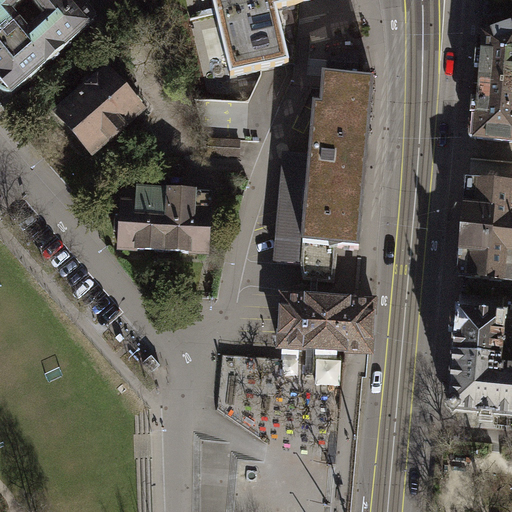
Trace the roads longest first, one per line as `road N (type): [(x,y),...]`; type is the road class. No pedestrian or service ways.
road 1 (primary): [(412,511),(454,0)]
road 2 (primary): [(391,0),(396,116),(363,511)]
road 3 (residential): [(11,171),(181,361)]
road 4 (residential): [(276,140),(222,314),(201,348),(181,361)]
road 5 (residential): [(181,361),(180,511)]
